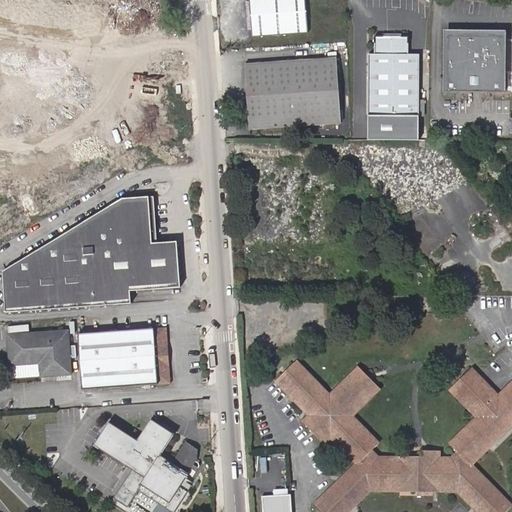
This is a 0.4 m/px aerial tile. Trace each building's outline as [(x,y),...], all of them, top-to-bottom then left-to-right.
[(305,0),(249,0),(252,36),(308,32),(305,0)] [(445,92),(490,92),(504,92),(504,71),(501,71),(501,34),(448,33),(448,70),(445,70),(445,92)] [(369,55),(368,116),(418,116),(419,55),(407,55),(407,38),(375,38),(375,54),(369,55)] [(335,59),(245,65),(250,129),(340,123),(335,59)] [(103,293),(130,291),(180,288),(178,242),(153,243),(150,197),(123,199),(4,270),(7,311),(103,305),(103,293)] [(131,303),(130,291),(103,293),(103,305),(131,303)] [(162,346),(167,339),(166,327),(77,334),(81,390),(170,383),(169,373),(163,366),(162,346)] [(41,377),(70,375),(67,331),(9,335),(11,365),(40,363),(41,377)] [(296,362),(276,382),(309,416),(302,423),(323,444),(330,438),(356,464),(315,505),(322,511),(348,511),(370,491),(391,491),(391,488),(436,488),(436,491),(457,492),(477,511),(505,511),(511,506),(471,465),(511,424),(511,383),(498,397),(471,370),(450,390),(477,418),(450,445),(457,453),(452,458),(439,458),(439,451),(423,451),(423,458),(378,458),(371,451),(378,444),(351,417),(379,389),(358,368),(329,396),(296,362)] [(129,489),(137,494),(140,489),(160,502),(158,505),(169,511),(171,511),(193,480),(184,475),(186,472),(192,476),(198,466),(198,461),(195,459),(197,456),(193,454),(196,448),(185,442),(172,462),(175,465),(173,467),(166,463),(184,435),(163,422),(148,446),(115,424),(101,447),(140,472),(129,489)]
